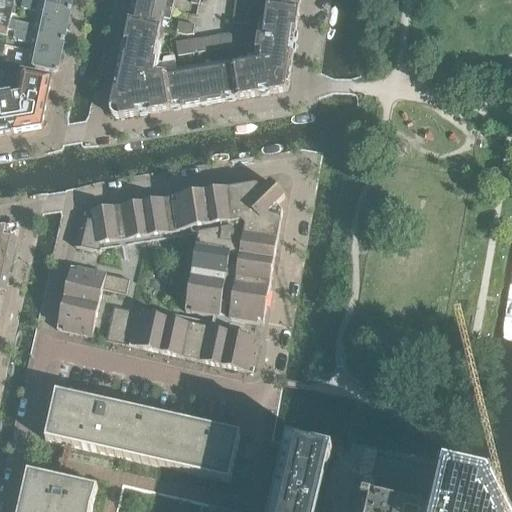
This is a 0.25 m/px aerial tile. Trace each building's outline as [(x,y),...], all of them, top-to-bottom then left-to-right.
[(9,32),(9,30),(11,22),(12,15),(16,0),(0,1),(0,36),(7,39),(8,32),(9,32)] [(71,11),(73,0),(22,0),(23,1),(71,11)] [(167,0),(134,0),(134,3),(172,11),(175,2),(167,0)] [(68,26),(71,11),(23,1),(21,10),(36,13),(35,19),(68,26)] [(248,27),(251,5),(235,2),(232,25),(248,27)] [(134,3),(130,23),(161,30),(163,20),(170,21),(172,11),(134,3)] [(130,23),(111,111),(111,115),(112,116),(114,119),(116,120),(120,120),(288,93),(291,71),(299,11),(267,7),(263,40),(257,39),(255,54),(261,54),(260,60),(260,65),(178,78),(175,59),(164,60),(163,65),(154,63),(161,30),(130,23)] [(65,42),(68,26),(35,19),(34,27),(11,22),(9,30),(65,42)] [(194,32),(195,26),(179,23),(176,34),(187,36),(194,32)] [(61,58),(65,42),(9,30),(9,32),(14,33),(13,40),(18,41),(17,43),(27,45),(27,44),(29,44),(28,50),(60,57),(61,58)] [(253,33),(247,32),(176,44),(178,57),(251,46),(253,33)] [(60,57),(28,50),(26,59),(24,58),(24,57),(17,55),(15,64),(53,72),(58,69),(60,57)] [(0,98),(0,137),(42,130),(52,82),(23,76),(19,95),(0,98)] [(100,254),(102,252),(101,246),(208,229),(209,235),(198,237),(195,260),(185,314),(191,315),(219,320),(221,309),(231,311),(229,322),(263,328),(283,213),(277,208),(286,200),(278,192),(271,184),(262,192),(257,187),(143,205),(85,214),(84,219),(83,218),(77,243),(76,249),(100,254)] [(0,290),(5,291),(16,243),(19,230),(17,230),(18,226),(0,228),(0,290)] [(511,245),(494,343),(511,346),(511,245)] [(58,331),(92,339),(102,291),(126,296),(129,281),(71,268),(58,331)] [(115,309),(107,342),(131,348),(139,314),(115,309)] [(139,314),(131,348),(150,352),(233,371),(253,376),(254,370),(256,371),(262,342),(240,337),(139,314)] [(55,404),(46,442),(67,447),(72,448),(230,484),(241,436),(92,403),(57,395),(56,397),(55,404)] [(320,511),(333,457),(292,447),(288,446),(284,465),(273,511),(320,511)] [(427,511),(434,477),(368,464),(366,463),(362,480),(360,490),(372,492),(368,508),(365,508),(363,511),(427,511)] [(93,511),(98,490),(95,489),(65,482),(59,481),(39,477),(28,474),(19,511),(93,511)] [(434,477),(427,511),(502,511),(491,490),(446,479),(436,477),(434,477)]
